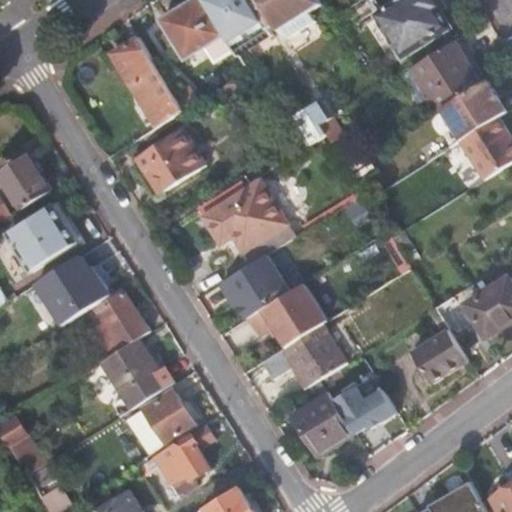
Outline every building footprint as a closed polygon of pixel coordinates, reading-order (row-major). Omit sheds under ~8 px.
[(204,0),(196,0),(165,20),(188,59),(226,35),(204,0)] [(253,0),(204,0),(226,35),(231,44),(267,22),(253,0)] [(324,0),(258,0),(278,33),(327,4),(324,0)] [(400,0),(376,15),(403,57),(451,27),(435,2),(438,0),(400,0)] [(178,97),(140,36),(114,52),(134,85),(142,80),(170,122),(187,111),(178,97)] [(415,68),(442,110),(447,107),(484,84),(458,41),(415,68)] [(491,79),(484,84),(447,107),(451,114),(466,138),(503,116),(507,113),(497,99),(502,96),(491,79)] [(134,85),(161,127),(170,122),(142,80),(134,85)] [(235,81),(218,91),(228,106),(245,96),(235,81)] [(192,88),(178,97),(187,111),(201,102),(192,88)] [(511,111),(502,96),(497,99),(507,113),(511,111)] [(294,119),(311,146),(329,134),(323,125),(334,118),(323,100),(294,119)] [(446,117),(461,141),(464,140),(466,138),(451,114),(446,117)] [(464,140),(489,179),(511,164),(511,129),(503,116),(466,138),(464,140)] [(323,125),(329,134),(334,142),(345,135),(334,118),(323,125)] [(186,128),(139,157),(148,171),(153,168),(168,190),(209,165),(186,128)] [(33,147),(3,166),(29,206),(58,188),(33,147)] [(380,176),(368,157),(351,168),(363,187),(380,176)] [(272,253),(306,231),(297,219),(289,223),(261,181),(204,216),(218,237),(230,229),(253,265),(272,253)] [(0,197),(0,224),(18,214),(6,194),(0,197)] [(61,202),(10,234),(34,273),(85,241),(61,202)] [(88,253),(37,284),(63,327),(114,295),(88,253)] [(253,265),(222,284),(246,322),(253,317),(284,298),(295,291),(272,253),(253,265)] [(511,276),(471,303),(491,337),(511,323),(511,276)] [(2,286),(0,287),(0,307),(11,301),(2,286)] [(128,293),(99,311),(123,349),(152,331),(128,293)] [(253,317),(256,323),(260,329),(273,349),(299,333),(288,316),(282,307),(287,304),(284,298),(253,317)] [(293,313),(287,304),(282,307),(288,316),(293,313)] [(392,316),(388,319),(393,327),(397,324),(392,316)] [(260,329),(256,323),(251,327),(254,332),(260,329)] [(350,362),(326,324),(265,361),(274,375),(295,362),(311,387),(350,362)] [(473,360),(453,329),(417,352),(437,382),(473,360)] [(156,361),(142,339),(106,361),(135,408),(169,387),(154,363),(156,361)] [(177,391),(148,408),(133,418),(154,453),(170,443),(198,424),(177,391)] [(331,392),(296,413),(322,454),(356,432),(331,392)] [(17,417),(0,428),(11,445),(30,475),(47,465),(17,417)] [(202,442),(196,432),(159,456),(182,495),(201,484),(197,477),(213,467),(199,444),(202,442)] [(32,478),(54,511),(58,511),(64,508),(41,472),(32,478)] [(490,511),(475,485),(429,511),(490,511)] [(257,511),(242,486),(208,507),(211,511),(257,511)] [(511,511),(511,489),(495,499),(502,511),(511,511)] [(146,511),(133,490),(99,511),(146,511)]
